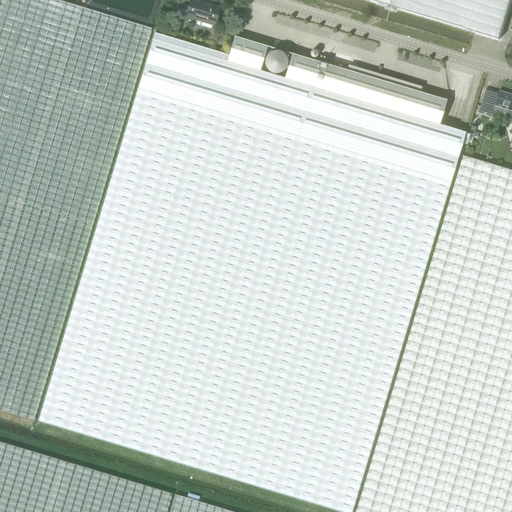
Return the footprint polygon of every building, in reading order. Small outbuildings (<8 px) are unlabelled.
[(0,0),(0,411),(33,421),(147,41),(151,29),(55,0),(0,0)] [(367,0),(454,25),(499,39),(510,0),(367,0)] [(174,2),(169,18),(178,21),(193,25),(194,21),(214,27),(219,10),(191,2),(190,6),(189,9),(182,8),(183,5),(174,2)] [(49,386),(38,422),(338,511),(349,511),(360,479),(463,134),(438,126),(445,101),(289,54),(282,79),(259,73),(267,47),(241,39),(235,38),(234,37),(228,55),(155,34),(153,43),(49,386)] [(320,56),(319,61),(329,64),(331,59),(320,56)] [(511,113),(511,95),(498,91),(494,108),(511,113)] [(511,511),(511,170),(464,157),(405,353),(368,476),(356,511),(511,511)] [(0,511),(165,511),(172,493),(0,441),(0,511)] [(229,511),(175,496),(169,511),(229,511)]
